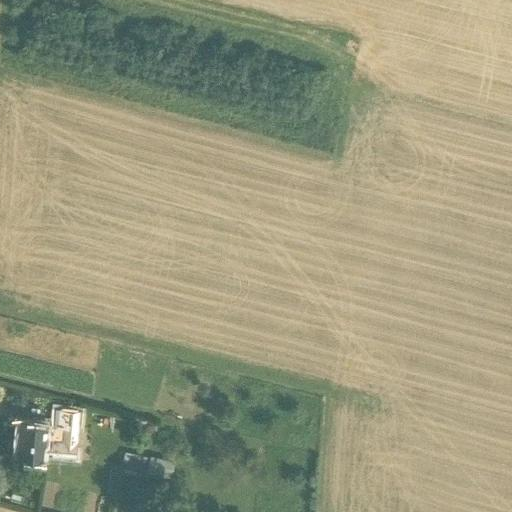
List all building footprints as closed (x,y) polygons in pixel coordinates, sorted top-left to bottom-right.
[(79,410),(56,408),(55,424),(78,426),(79,410)] [(50,421),(21,419),(18,452),(47,455),(47,454),(50,423),(50,421)] [(55,424),(50,423),(47,454),(75,456),(78,426),(55,424)] [(149,459),(126,453),(123,466),(146,472),(149,459)] [(149,459),(146,472),(171,478),(174,465),(149,459)]
